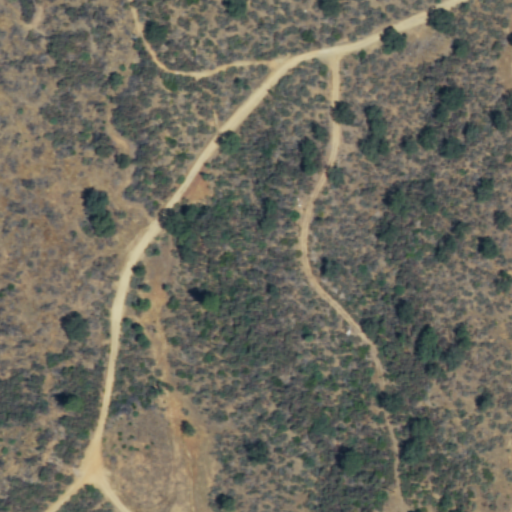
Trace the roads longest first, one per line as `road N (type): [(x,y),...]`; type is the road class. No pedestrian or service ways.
road 1 (track): [(334,50),(333,150),(305,216),(302,253),(312,282),(373,348),(395,457),(395,503)]
road 2 (track): [(88,468),(128,266),(206,149),(290,61)]
road 3 (track): [(290,61),(357,43),(450,0)]
road 4 (track): [(239,62),(193,73),(164,67),(129,0)]
